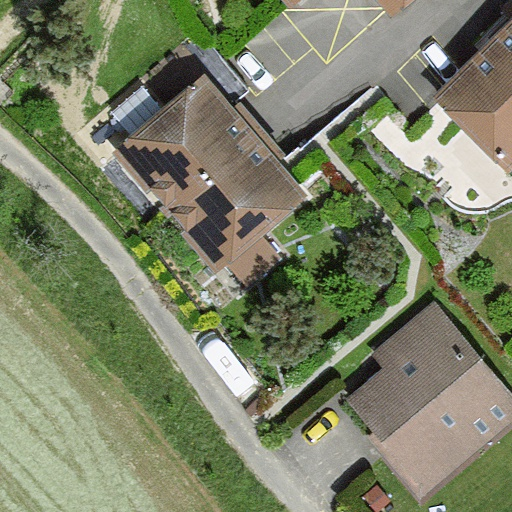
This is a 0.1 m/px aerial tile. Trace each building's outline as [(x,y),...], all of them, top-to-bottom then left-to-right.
[(406,0),(381,0),(392,12),(406,0)] [(511,29),(446,85),(511,162),(511,29)] [(122,152),(172,211),(265,132),(215,73),(122,152)] [(172,211),(222,270),(315,190),(265,132),(172,211)] [(433,489),(470,457),(511,421),(511,375),(456,311),(456,312),(442,296),(378,352),(391,367),(355,399),(433,489)]
